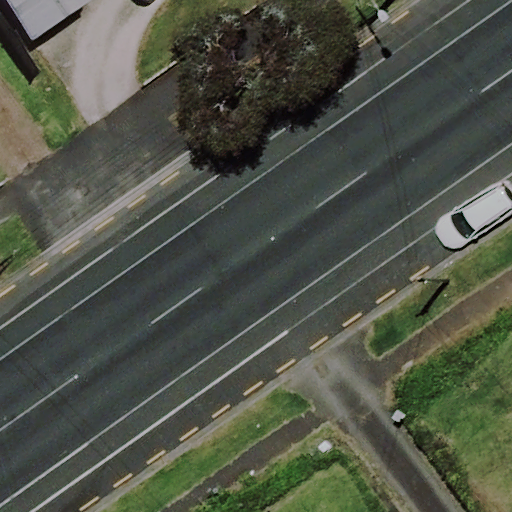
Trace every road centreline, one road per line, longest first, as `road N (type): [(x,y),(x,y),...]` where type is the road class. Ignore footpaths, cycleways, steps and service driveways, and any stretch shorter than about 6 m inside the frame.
road 1 (secondary): [(0,430),(511,72)]
road 2 (unknown): [(250,255),(428,511)]
